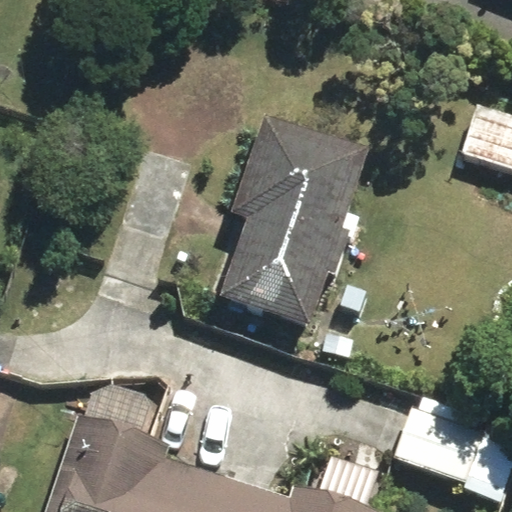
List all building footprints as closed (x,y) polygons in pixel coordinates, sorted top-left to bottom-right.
[(511,0),(466,0),(466,3),(511,17),(511,0)] [(511,124),(470,108),(446,169),(511,195),(511,124)] [(326,166),(252,136),(216,223),(240,233),(207,315),(297,352),(346,231),(306,215),(326,166)] [(406,403),(379,473),(479,511),(495,511),(510,474),(472,459),(482,433),(406,403)] [(325,511),(285,498),(280,511),(272,511),(158,472),(163,457),(76,426),(45,511),(325,511)]
